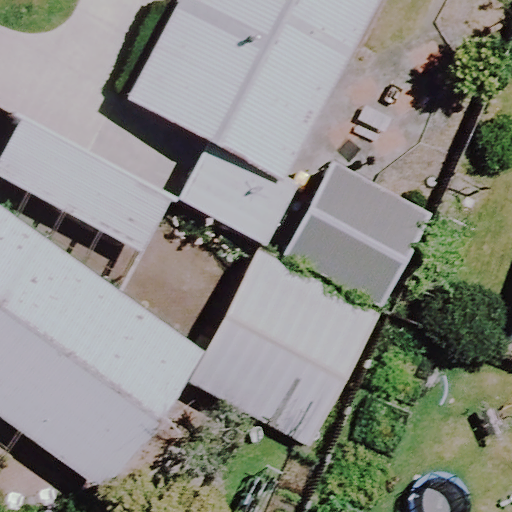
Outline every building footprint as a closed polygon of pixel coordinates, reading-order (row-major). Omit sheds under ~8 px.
[(171,204),(256,249),(285,193),(271,186),(368,0),(191,0),(133,111),(201,146),(171,204)] [(14,121),(0,145),(0,186),(134,262),(165,207),(14,121)] [(265,272),(368,322),(426,201),(323,152),(265,272)] [(192,359),(0,223),(0,423),(98,493),(192,359)] [(368,322),(265,272),(247,264),(185,392),(306,450),(368,322)]
